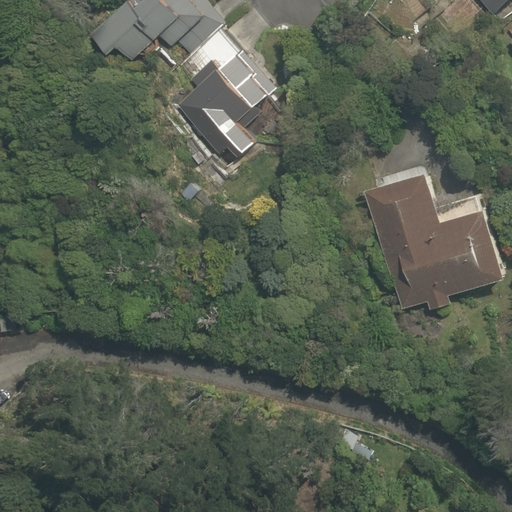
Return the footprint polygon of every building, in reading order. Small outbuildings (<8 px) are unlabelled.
[(122,46),(136,61),(162,35),(187,60),(229,19),(211,0),(130,0),(96,34),(114,53),(122,46)] [(511,0),(484,0),(497,15),(511,1),(511,0)] [(278,88),(228,27),(183,66),(200,87),(179,105),(222,156),(234,146),(242,156),(259,142),(246,126),(267,108),(262,102),(278,88)] [(433,310),(458,303),(455,294),(511,278),(493,214),(448,227),(432,175),(372,192),(406,309),(430,301),(433,310)] [(188,202),(201,189),(194,181),(180,195),(188,202)]
